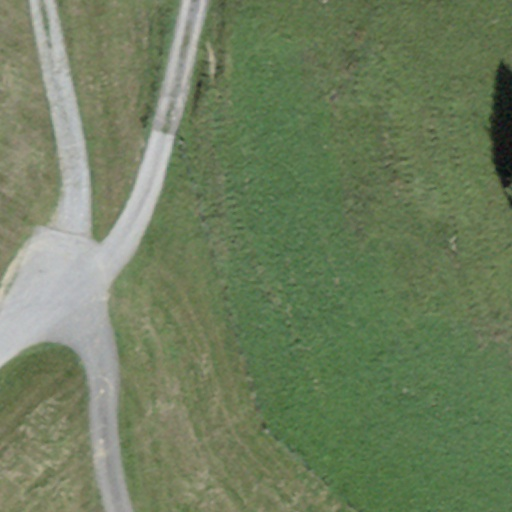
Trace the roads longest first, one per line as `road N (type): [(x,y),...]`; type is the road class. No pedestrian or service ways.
road 1 (track): [(67,295),(112,258),(131,229),(166,129),(196,0)]
road 2 (track): [(42,0),(68,128),(76,222),(67,295)]
road 3 (track): [(121,511),(104,440),(102,354),(67,295)]
